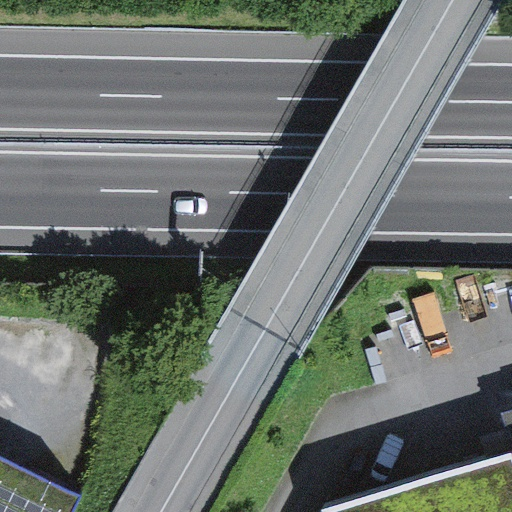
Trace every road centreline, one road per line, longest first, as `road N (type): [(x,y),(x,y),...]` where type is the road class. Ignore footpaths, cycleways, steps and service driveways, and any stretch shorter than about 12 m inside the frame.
road 1 (unclassified): [(445,0),(161,511)]
road 2 (motorway): [(511,102),(0,93)]
road 3 (motorway): [(0,189),(511,197)]
road 4 (residential): [(270,511),(271,495),(463,411),(511,401)]
